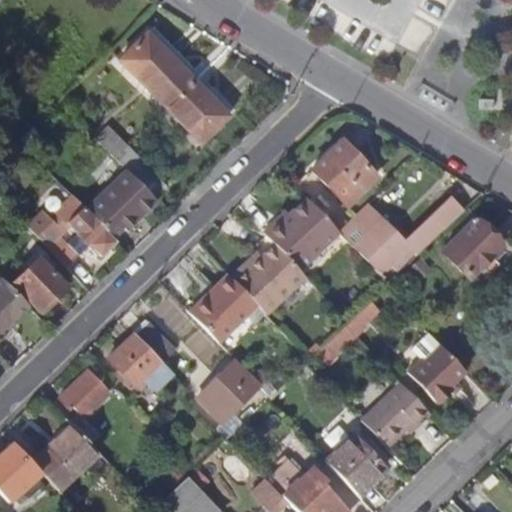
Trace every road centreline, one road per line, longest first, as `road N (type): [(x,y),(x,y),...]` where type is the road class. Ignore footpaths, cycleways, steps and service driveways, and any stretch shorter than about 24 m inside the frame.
road 1 (residential): [(0,408),(333,88)]
road 2 (residential): [(333,88),(511,185)]
road 3 (residential): [(195,0),(333,88)]
road 4 (residential): [(511,416),(412,511)]
